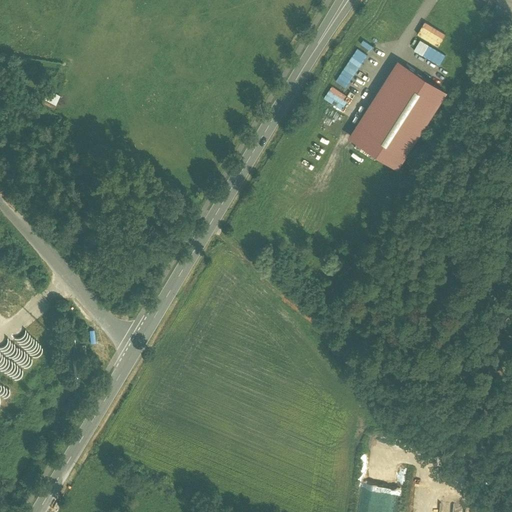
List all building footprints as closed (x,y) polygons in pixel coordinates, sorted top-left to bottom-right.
[(441,46),(448,33),(427,22),(420,34),(441,46)] [(348,93),(373,44),(362,39),(338,87),(348,93)] [(441,65),(447,55),(421,39),(415,49),(441,65)] [(406,67),(358,141),(397,166),(445,92),(406,67)] [(15,78),(16,90),(23,89),(22,77),(15,78)] [(7,79),(0,79),(0,115),(12,114),(7,79)] [(57,108),(62,96),(49,90),(44,102),(57,108)]
